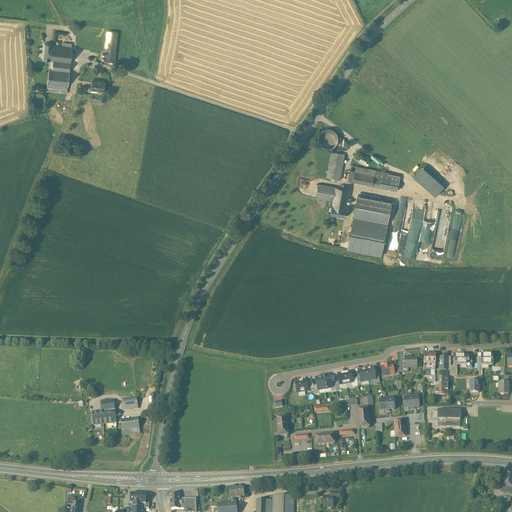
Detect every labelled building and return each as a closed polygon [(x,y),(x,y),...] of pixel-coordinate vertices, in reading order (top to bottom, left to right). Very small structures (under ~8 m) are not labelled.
[(118,32),(107,31),(103,61),(114,63),(118,32)] [(52,45),(44,44),(42,59),(53,60),(55,61),(57,46),(52,46),(52,45)] [(72,48),(57,46),(55,61),(53,60),(52,70),(49,70),(47,84),(67,87),(70,62),(71,62),(72,48)] [(104,82),(92,80),(91,89),(98,90),(99,91),(101,92),(102,91),(103,91),(104,82)] [(67,87),(47,84),(46,91),(67,93),(67,87)] [(38,94),(37,94),(35,94),(34,95),(33,95),(33,96),(32,97),(32,98),(31,99),(31,100),(31,101),(31,102),(31,103),(32,104),(33,105),(33,106),(34,106),(35,107),(36,107),(37,107),(38,107),(39,107),(40,107),(41,107),(42,106),(43,105),(44,104),(44,103),(45,102),(45,101),(45,100),(45,99),(44,98),(44,97),(43,96),(42,95),(41,95),(41,94),(40,94),(38,94)] [(329,129),(328,129),(326,129),(325,130),(324,130),(323,131),(322,131),(321,132),(320,134),(319,135),(319,136),(319,137),(319,138),(319,139),(319,140),(319,141),(319,142),(320,143),(320,144),(321,145),(322,146),(323,147),(324,148),(326,148),(327,148),(329,148),(330,148),(332,148),(333,147),(334,147),(335,146),(335,145),(336,145),(337,144),(337,142),(338,141),(338,140),(338,139),(338,138),(338,137),(338,136),(337,135),(337,134),(336,133),(335,132),(335,131),(334,131),(333,130),(332,130),(330,129),(329,129)] [(345,154),(331,152),(327,178),(340,180),(345,154)] [(375,171),(356,167),(355,172),(374,176),(375,171)] [(436,180),(422,168),(415,176),(429,188),(436,180)] [(390,174),(375,171),(374,176),(372,185),(388,188),(390,174)] [(374,176),(355,172),(353,180),(353,182),(372,185),(374,176)] [(400,176),(390,174),(388,188),(397,190),(400,176)] [(336,187),(318,184),(316,198),(334,201),(336,187)] [(349,190),(336,187),(334,201),(333,206),(346,208),(349,190)] [(468,188),(460,202),(476,211),(484,198),(468,188)] [(392,201),(358,195),(355,213),(388,219),(392,201)] [(419,215),(424,216),(426,207),(415,204),(411,218),(415,219),(416,218),(418,218),(419,215)] [(333,206),(331,215),(344,217),(346,208),(333,206)] [(387,224),(354,218),(348,248),(381,255),(387,224)] [(435,355),(425,355),(424,355),(425,370),(431,370),(435,370),(435,355)] [(467,356),(454,356),(454,365),(467,365),(467,358),(467,356)] [(493,356),(482,356),(482,358),(482,365),(493,365),(493,356)] [(417,358),(410,358),(410,357),(405,357),(405,363),(405,368),(417,368),(417,358)] [(385,366),(385,367),(381,367),(383,377),(394,375),(393,366),(393,365),(389,366),(389,365),(385,366)] [(374,368),(366,369),(368,381),(375,380),(376,380),(375,375),(374,368)] [(366,369),(359,371),(360,375),(361,383),(368,381),(366,369)] [(351,372),(344,373),(346,384),(351,383),(353,383),(353,379),(351,372)] [(344,373),(338,374),(339,382),(340,385),(346,384),(344,373)] [(330,376),(323,377),(325,389),(331,388),(332,388),(332,383),(330,376)] [(323,377),(315,378),(317,386),(318,391),(319,390),(325,389),(323,377)] [(448,378),(440,378),(440,388),(440,396),(448,396),(448,378)] [(306,380),(295,382),(297,393),(308,391),(308,390),(306,382),(306,380)] [(477,382),(470,382),(470,394),(478,394),(478,384),(478,382),(477,382)] [(509,383),(500,383),(500,389),(499,389),(499,395),(509,395),(509,386),(509,383)] [(418,397),(404,398),(405,409),(410,408),(411,410),(414,409),(414,408),(419,408),(418,397)] [(137,398),(124,399),(124,409),(137,409),(137,398)] [(393,399),(380,400),(381,411),(386,411),(386,412),(389,412),(389,410),(395,410),(393,399)] [(273,402),(275,409),(282,407),(281,400),(273,402)] [(114,402),(102,403),(103,412),(105,411),(106,424),(116,423),(114,402)] [(368,409),(358,410),(360,429),(370,428),(368,409)] [(103,412),(93,413),(95,425),(106,424),(105,411),(103,412)] [(424,421),(424,411),(421,412),(421,414),(415,414),(416,422),(424,421)] [(460,411),(438,411),(438,412),(433,412),(432,426),(438,426),(438,427),(446,427),(446,426),(452,426),(452,427),(460,427),(460,420),(460,411)] [(286,417),(277,418),(279,438),(289,436),(286,417)] [(139,419),(121,420),(123,431),(139,430),(139,419)] [(404,421),(394,422),(396,437),(406,436),(404,421)] [(334,435),(315,436),(316,446),(335,444),(334,435)] [(511,473),(505,472),(503,486),(511,488),(511,473)] [(243,488),(229,490),(230,498),(231,498),(235,498),(244,497),(243,488)] [(146,495),(131,494),(131,504),(131,508),(144,508),(144,509),(149,509),(149,498),(146,498),(146,495)] [(179,494),(172,494),(170,496),(171,510),(180,509),(180,506),(179,494)] [(293,511),(294,496),(273,496),(272,511),(293,511)] [(331,498),(324,497),(324,507),(333,508),(333,498),(331,498)] [(196,511),(196,499),(182,499),(182,506),(180,506),(180,509),(184,509),(184,511),(196,511)] [(271,511),(272,500),(257,500),(256,511),(271,511)] [(74,503),(72,503),(72,504),(68,503),(67,507),(72,508),(71,511),(79,511),(81,504),(74,503)] [(231,504),(217,505),(217,511),(237,511),(236,503),(231,504)]
